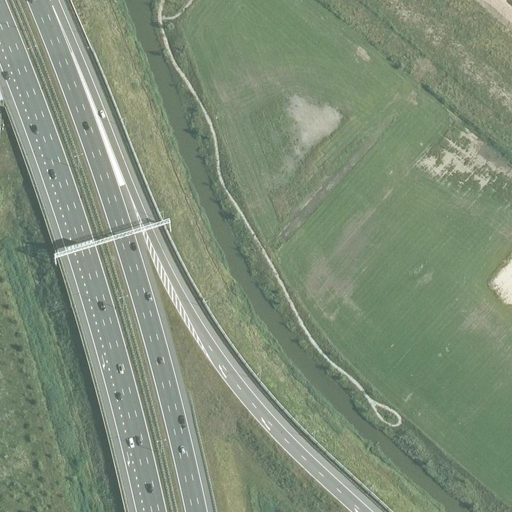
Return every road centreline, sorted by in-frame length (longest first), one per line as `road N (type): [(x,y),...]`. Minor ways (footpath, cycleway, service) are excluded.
road 1 (motorway): [(367,511),(248,391),(194,316),(40,9)]
road 2 (motorway): [(196,511),(120,217),(40,9)]
road 3 (motorway): [(0,13),(99,295),(155,511)]
